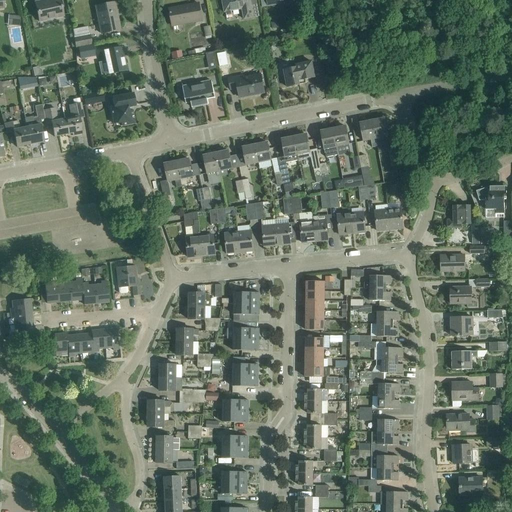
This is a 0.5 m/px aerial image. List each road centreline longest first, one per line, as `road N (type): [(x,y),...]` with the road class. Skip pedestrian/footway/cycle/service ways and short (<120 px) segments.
road 1 (residential): [(434,511),(426,459),(428,351),(408,252)]
road 2 (residential): [(268,511),(268,441),(286,413),(288,264)]
road 3 (unclassified): [(170,142),(397,95)]
road 4 (residential): [(170,142),(144,0)]
road 5 (residential): [(129,511),(139,463),(119,381)]
road 6 (residential): [(172,278),(128,153)]
road 7 (unclassified): [(0,177),(128,153)]
road 8 (residential): [(288,264),(408,252)]
